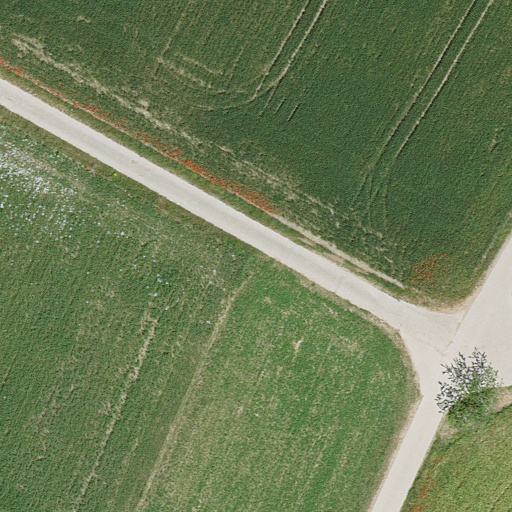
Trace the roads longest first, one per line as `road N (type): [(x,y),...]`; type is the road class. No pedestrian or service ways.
road 1 (track): [(0,91),(460,354),(511,368)]
road 2 (track): [(511,264),(386,511)]
